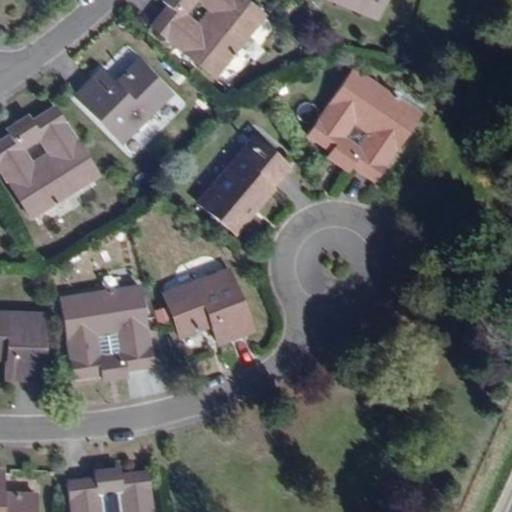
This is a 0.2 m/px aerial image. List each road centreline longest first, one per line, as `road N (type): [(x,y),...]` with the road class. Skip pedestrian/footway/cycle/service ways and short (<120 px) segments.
road 1 (residential): [(343,266),(300,359),(261,384),(160,415),(0,428)]
road 2 (residential): [(0,66),(37,59),(104,0)]
